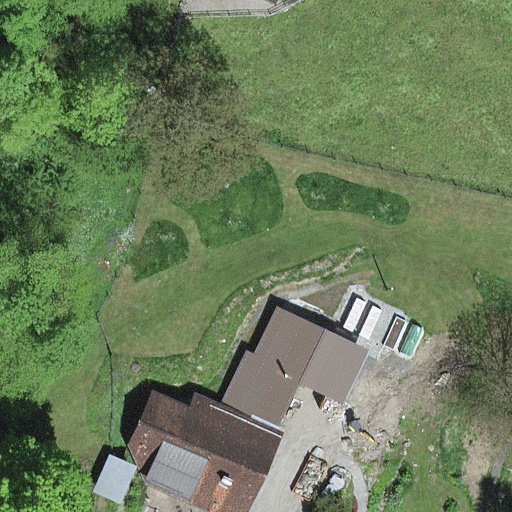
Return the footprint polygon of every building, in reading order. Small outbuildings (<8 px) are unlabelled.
[(283,0),(227,0),(275,21),(283,0)] [(392,308),(349,294),(339,325),(382,339),(392,308)] [(375,357),(272,313),(231,408),(277,428),(296,385),(353,409),(375,357)] [(114,384),(75,356),(25,425),(63,453),(114,384)] [(239,511),(271,445),(192,408),(154,489),(202,511),(239,511)]
